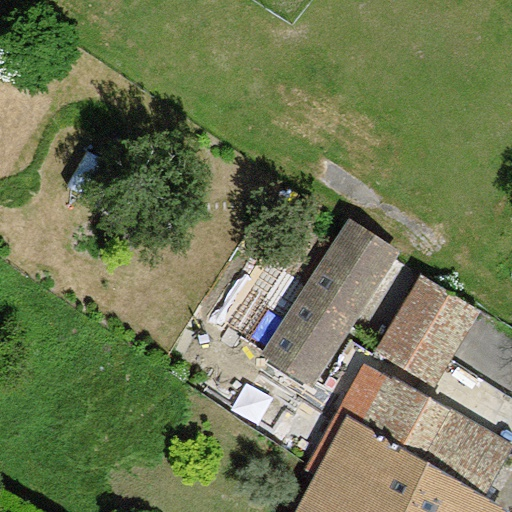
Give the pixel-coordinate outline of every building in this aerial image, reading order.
[(392,253),(355,230),(273,355),(311,380),(392,253)] [(476,312),(425,282),(399,325),(450,357),(476,312)] [(450,357),(399,325),(384,352),(434,383),(450,357)] [(314,468),(339,483),(364,438),(482,500),(511,450),(396,380),(394,384),(368,371),(314,468)] [(323,511),(492,511),(495,506),(482,500),(364,438),(339,483),(323,511)]
